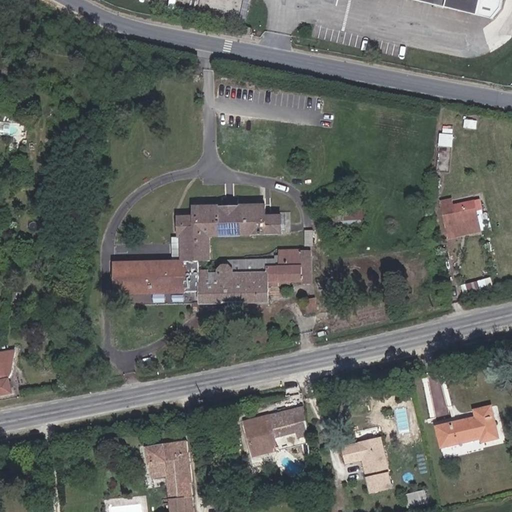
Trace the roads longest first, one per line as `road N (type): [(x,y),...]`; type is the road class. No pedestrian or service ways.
road 1 (tertiary): [(511,313),(0,423)]
road 2 (unclassified): [(511,101),(125,25),(77,0)]
road 3 (unknown): [(511,42),(363,26)]
